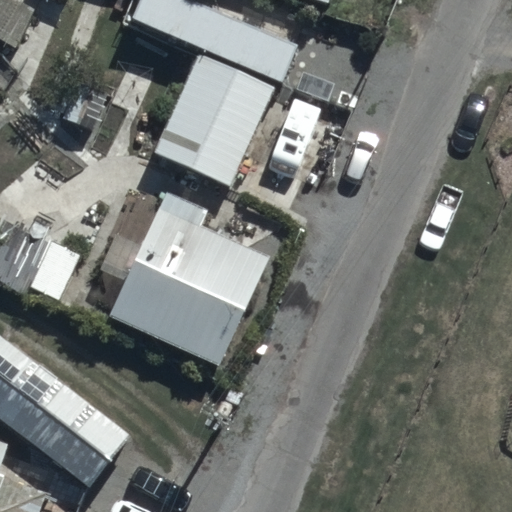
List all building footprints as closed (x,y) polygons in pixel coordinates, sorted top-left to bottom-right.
[(141,0),(131,22),(280,87),(297,50),(193,5),(195,0),(141,0)] [(298,0),(326,8),(328,0),(298,0)] [(273,93),(197,57),(151,157),(228,192),(273,93)] [(208,213),(165,194),(139,252),(113,240),(97,276),(123,287),(108,322),(221,371),(271,258),(201,228),(208,213)] [(53,451),(0,397),(0,511),(35,511),(41,498),(0,481),(0,478),(7,455),(28,476),(53,451)] [(149,511),(147,505),(112,479),(92,504),(101,511),(149,511)]
